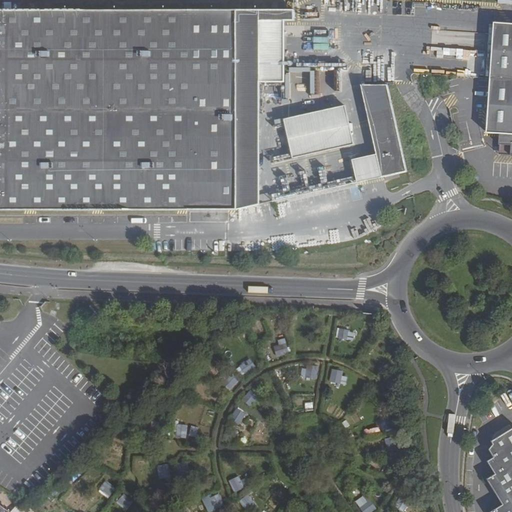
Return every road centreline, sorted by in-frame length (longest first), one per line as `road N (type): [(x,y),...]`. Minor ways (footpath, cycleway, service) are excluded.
road 1 (primary): [(0,275),(395,293)]
road 2 (unclassified): [(465,366),(448,461),(453,511)]
